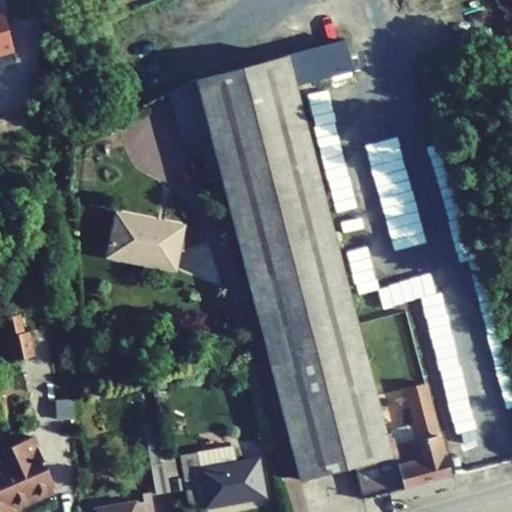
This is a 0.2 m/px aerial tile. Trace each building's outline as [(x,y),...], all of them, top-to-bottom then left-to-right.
[(0,66),(16,62),(0,7),(0,66)] [(278,53),(285,84),(350,68),(343,36),(278,53)] [(348,496),(385,487),(376,445),(374,439),(366,441),(285,84),(278,53),(195,74),(208,128),(196,131),(207,177),(219,174),(292,473),(339,461),(348,496)] [(195,74),(168,88),(179,135),(196,131),(208,128),(195,74)] [(182,227),(116,214),(108,256),(174,269),(182,227)] [(27,332),(22,333),(18,315),(4,318),(14,361),(33,356),(27,332)] [(401,440),(376,445),(385,487),(430,477),(408,383),(389,388),(397,423),(401,440)] [(169,492),(157,423),(143,425),(156,495),(169,492)] [(397,423),(372,428),(374,439),(376,445),(401,440),(397,423)] [(15,511),(14,509),(56,490),(32,436),(0,449),(0,511),(15,511)] [(190,510),(264,497),(257,459),(236,462),(233,446),(179,455),(190,510)] [(152,511),(149,492),(142,493),(143,500),(94,509),(94,511),(152,511)]
